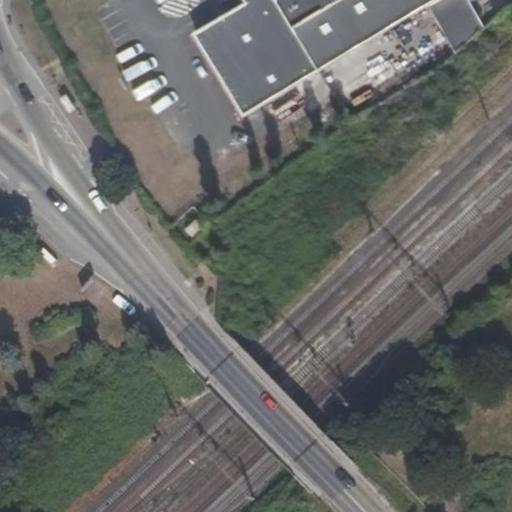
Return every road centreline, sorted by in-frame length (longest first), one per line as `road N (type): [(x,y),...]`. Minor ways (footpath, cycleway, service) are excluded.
road 1 (secondary): [(144,278),(364,511)]
road 2 (secondary): [(144,278),(46,139),(0,51)]
road 3 (secondary): [(0,144),(144,278)]
